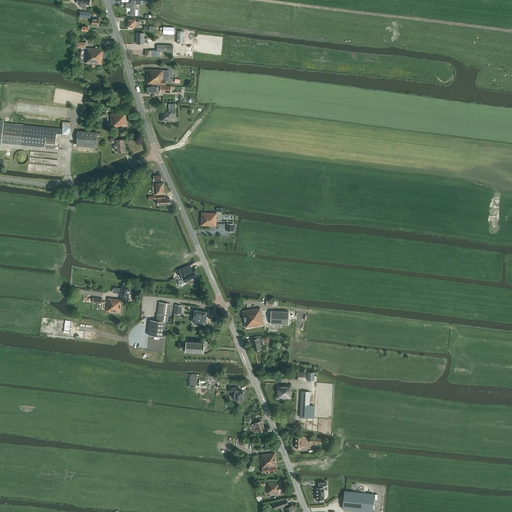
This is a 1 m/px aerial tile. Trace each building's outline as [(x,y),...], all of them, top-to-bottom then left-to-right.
[(77,0),(77,5),(81,5),(81,7),(82,8),(84,8),(86,7),(86,5),(90,5),(90,0),(77,0)] [(136,15),(136,4),(141,4),(141,1),(131,1),(131,3),(127,3),(127,8),(131,8),(131,15),(136,15)] [(136,25),(139,25),(139,21),(136,21),(136,19),(128,19),(128,27),(136,27),(136,25)] [(148,43),(148,38),(145,38),(145,33),(137,33),(137,44),(145,44),(145,43),(148,43)] [(86,49),(85,62),(102,64),(103,50),(86,49)] [(148,69),(147,84),(166,85),(166,80),(169,80),(169,70),(163,70),(148,69)] [(147,93),(155,93),(158,93),(158,91),(158,85),(147,85),(147,93)] [(116,107),(124,108),(125,101),(117,100),(116,107)] [(176,113),(176,108),(176,104),(169,104),(169,108),(169,111),(162,111),(161,121),(172,121),(172,113),(176,113)] [(127,126),(126,113),(111,114),(112,127),(127,126)] [(63,118),(63,131),(71,131),(71,118),(63,118)] [(0,120),(0,142),(55,148),(57,134),(62,134),(62,129),(4,123),(4,121),(0,120)] [(76,146),(96,147),(97,132),(78,131),(76,146)] [(114,145),(114,146),(114,149),(117,149),(117,152),(125,152),(124,139),(116,140),(117,144),(114,145)] [(29,157),(29,156),(29,155),(28,154),(28,153),(27,152),(26,151),(25,150),(23,150),(22,149),(21,150),(20,150),(18,150),(17,151),(16,152),(15,153),(15,155),(15,156),(15,157),(15,159),(16,160),(17,161),(18,162),(19,163),(20,163),(22,163),(23,163),(24,163),(25,162),(27,162),(27,161),(28,159),(29,158),(29,157)] [(158,205),(171,204),(170,198),(166,198),(166,197),(157,197),(158,205)] [(217,226),(217,214),(202,213),(202,226),(217,226)] [(181,286),(182,286),(185,284),(184,282),(187,281),(187,283),(194,281),(194,279),(198,277),(195,271),(193,272),(190,265),(178,270),(182,279),(179,280),(179,281),(178,283),(179,285),(181,286)] [(129,286),(126,286),(127,283),(123,283),(123,286),(122,286),(121,289),(113,288),(113,293),(121,294),(121,296),(128,296),(129,286)] [(119,312),(120,299),(107,298),(106,311),(119,312)] [(151,319),(148,334),(164,336),(165,322),(168,322),(170,304),(159,303),(158,319),(155,320),(151,319)] [(246,327),(263,324),(261,308),(244,311),(246,327)] [(193,322),(205,324),(206,312),(195,310),(193,322)] [(270,324),(288,325),(289,312),(271,311),(270,324)] [(261,349),(260,346),(262,346),(261,342),(260,338),(262,338),(261,335),(258,336),(258,335),(252,337),(253,339),(252,340),(254,351),(261,349)] [(186,351),(203,352),(204,343),(186,342),(186,343),(181,342),(180,349),(186,349),(186,351)] [(290,385),(276,385),(276,398),(290,398),(290,385)] [(242,400),(243,391),(239,390),(239,387),(229,386),(229,391),(234,391),(234,399),(242,400)] [(301,392),(300,417),(319,418),(320,406),(310,405),(310,392),(301,392)] [(312,400),(319,401),(320,393),(312,392),(312,400)] [(251,424),(255,433),(264,429),(261,420),(251,424)] [(295,437),(295,448),(302,448),(302,446),(305,446),(305,437),(295,437)] [(262,472),(276,471),(274,452),(260,454),(262,472)] [(267,492),(279,493),(279,482),(268,481),(267,492)] [(323,488),(323,486),(326,486),(326,482),(319,482),(319,486),(319,488),(316,488),(316,500),(324,500),(324,497),(325,496),(325,494),(324,493),(323,488)] [(342,509),(372,511),(374,494),(344,491),(342,509)] [(286,511),(295,511),(293,505),(289,507),(288,505),(288,504),(286,499),(273,504),(275,509),(284,506),(285,508),(286,511)]
